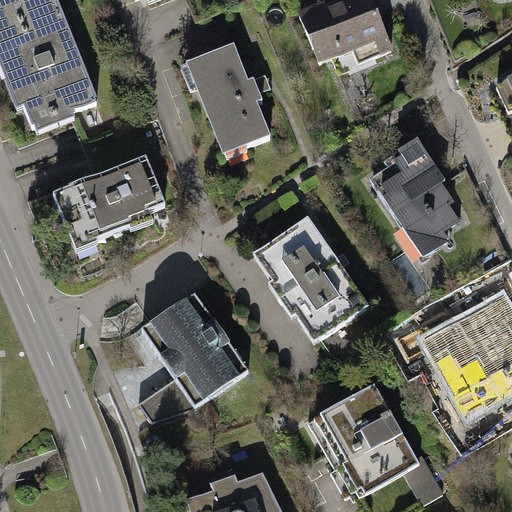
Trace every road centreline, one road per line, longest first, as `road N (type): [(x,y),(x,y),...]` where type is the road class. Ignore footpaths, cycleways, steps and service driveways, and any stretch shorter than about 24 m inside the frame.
road 1 (secondary): [(0,241),(102,511)]
road 2 (residential): [(410,0),(511,225)]
